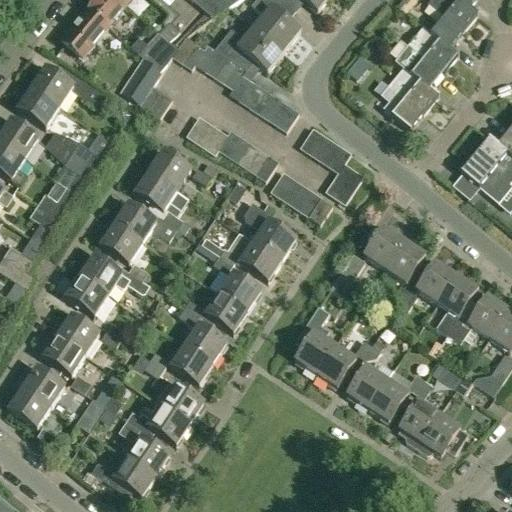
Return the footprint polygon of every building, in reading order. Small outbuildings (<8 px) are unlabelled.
[(110,33),(128,10),(116,0),(102,0),(99,4),(96,4),(93,8),(93,11),(89,15),(110,33)] [(116,0),(128,10),(136,0),(116,0)] [(160,38),(169,45),(181,32),(198,14),(180,0),(177,0),(168,11),(177,18),(160,38)] [(198,0),(195,5),(214,20),(243,0),(198,0)] [(277,18),(285,8),(275,0),(261,0),(252,11),(265,21),(254,33),(284,58),(301,38),(277,18)] [(297,0),(318,17),(331,0),(275,0),(285,8),(291,0),(297,0)] [(452,0),(436,0),(429,10),(445,23),(432,40),(450,56),(451,55),(479,21),(471,14),(470,15),(452,0)] [(452,0),(470,15),(471,14),(482,0),(452,0)] [(84,64),(110,33),(89,15),(81,26),(77,26),(75,29),(75,33),(63,47),(84,64)] [(268,78),(284,58),(254,33),(245,45),(232,35),(216,56),(218,57),(228,64),(237,70),(239,71),(247,61),(268,78)] [(432,40),(424,33),(396,66),(432,96),(459,62),(451,55),(450,56),(432,40)] [(155,42),(140,59),(145,63),(160,77),(169,68),(172,62),(173,63),(180,53),(169,45),(165,51),(155,42)] [(180,53),(173,63),(182,69),(195,49),(186,43),(180,53)] [(192,76),(195,71),(205,56),(195,49),(182,69),(192,76)] [(218,57),(216,56),(208,51),(205,56),(195,71),(205,77),(218,57)] [(215,83),(228,64),(218,57),(205,77),(215,83)] [(162,78),(160,77),(145,63),(133,81),(152,93),(162,78)] [(224,89),(237,70),(228,64),(215,83),(224,89)] [(440,103),(432,96),(396,66),(395,67),(404,74),(381,101),(390,108),(384,115),(411,138),(440,103)] [(246,76),(239,71),(237,70),(224,89),(233,95),(243,81),(246,76)] [(31,95),(60,114),(74,93),(45,74),(31,95)] [(239,107),(252,87),(243,81),(233,95),(230,101),(239,107)] [(249,113),(262,93),(252,87),(239,107),(249,113)] [(112,107),(104,101),(83,88),(75,100),(105,118),(112,107)] [(150,118),(163,98),(154,92),(141,112),(150,118)] [(258,120),(271,99),(262,93),(249,113),(258,120)] [(47,135),(60,114),(31,95),(17,116),(47,135)] [(163,98),(150,118),(160,124),(173,105),(163,98)] [(268,126),(281,106),(271,99),(258,120),(268,126)] [(277,132),(290,112),(281,106),(268,126),(277,132)] [(290,112),(277,132),(286,138),(300,118),(290,112)] [(197,148),(209,129),(200,123),(187,142),(197,148)] [(0,142),(0,149),(26,166),(40,145),(11,126),(0,142)] [(206,154),(219,135),(209,129),(197,148),(206,154)] [(511,134),(499,150),(499,151),(511,161),(511,134)] [(220,156),(228,141),(219,135),(206,154),(216,161),(220,156)] [(311,160),(323,141),(314,135),(301,154),(311,160)] [(229,162),(241,143),(231,137),(228,141),(220,156),(229,162)] [(102,162),(81,148),(54,138),(50,144),(94,174),(102,162)] [(320,166),(332,147),(323,141),(311,160),(320,166)] [(238,169),(251,149),(241,143),(229,162),(238,169)] [(499,150),(490,143),(462,179),(501,211),(502,210),(500,209),(511,194),(511,191),(511,189),(511,161),(499,151),(499,150)] [(86,185),(94,174),(50,144),(46,150),(65,172),(75,178),(86,185)] [(330,173),(342,154),(332,147),(320,166),(330,173)] [(19,177),(26,166),(0,149),(0,179),(21,193),(28,183),(19,177)] [(248,175),(260,155),(251,149),(238,169),(248,175)] [(342,154),(330,173),(339,179),(345,170),(352,160),(342,154)] [(257,181),(270,161),(260,155),(248,175),(257,181)] [(148,178),(178,197),(191,177),(162,158),(148,178)] [(270,161),(257,181),(267,187),(279,168),(270,161)] [(339,179),(333,188),(352,202),(365,183),(345,170),(339,179)] [(212,183),(197,173),(192,181),(206,191),(212,183)] [(75,178),(65,193),(77,200),(86,185),(75,178)] [(189,205),(178,197),(148,178),(134,200),(151,210),(147,216),(159,224),(177,236),(184,240),(190,231),(177,223),(189,205)] [(282,204),(295,185),(285,178),(272,198),(282,204)] [(291,210),(304,191),(295,185),(282,204),(291,210)] [(346,211),(352,202),(333,188),(326,198),(346,211)] [(300,216),(313,197),(304,191),(291,210),(300,216)] [(38,212),(60,226),(77,200),(65,193),(55,207),(46,201),(38,212)] [(0,209),(7,214),(14,203),(0,194),(0,209)] [(309,223),(322,203),(313,197),(300,216),(309,223)] [(322,203),(309,223),(321,231),(333,213),(322,205),(323,203),(322,203)] [(296,246),(274,231),(278,226),(253,209),(245,222),(246,227),(261,237),(254,248),(282,267),(296,246)] [(159,224),(156,228),(128,210),(114,231),(143,250),(153,236),(170,247),(177,236),(159,224)] [(52,237),(60,226),(38,212),(31,223),(52,237)] [(129,271),(143,250),(114,231),(100,252),(129,271)] [(385,277),(404,247),(384,233),(364,263),(385,277)] [(218,262),(232,272),(236,267),(239,261),(230,255),(210,242),(203,252),(210,257),(218,262)] [(411,294),(406,290),(425,261),(404,247),(385,277),(401,287),(390,304),(400,311),(411,294)] [(254,248),(240,269),(268,288),(282,267),(254,248)] [(26,279),(26,278),(33,267),(12,253),(4,265),(26,279)] [(353,259),(330,294),(342,302),(365,267),(353,259)] [(114,269),(110,274),(93,262),(80,283),(109,302),(116,291),(122,296),(125,295),(128,291),(143,301),(145,300),(150,293),(143,288),(128,278),(114,269)] [(227,280),(232,272),(218,262),(213,270),(227,280)] [(34,284),(26,278),(26,279),(4,265),(0,270),(0,278),(26,295),(34,284)] [(437,311),(456,282),(436,268),(416,297),(411,294),(400,311),(409,316),(420,300),(437,311)] [(134,270),(128,278),(143,288),(148,279),(134,270)] [(219,300),(248,319),(261,298),(233,279),(219,300)] [(464,327),(459,324),(478,296),(456,282),(437,311),(448,318),(437,336),(452,345),(464,327)] [(95,323),(109,302),(80,283),(66,304),(95,323)] [(234,340),(248,319),(219,300),(205,321),(234,340)] [(489,346),(508,316),(487,302),(466,335),(461,332),(464,327),(452,345),(459,350),(463,345),(469,349),(477,338),(489,346)] [(184,314),(193,321),(199,312),(189,306),(184,314)] [(317,380),(335,351),(324,344),(328,338),(320,332),(329,319),(318,312),(297,345),(306,351),(295,366),(317,380)] [(188,330),(193,321),(184,314),(178,323),(188,330)] [(511,318),(508,316),(489,346),(510,360),(511,357),(511,318)] [(103,336),(100,341),(70,322),(56,342),(85,362),(97,344),(114,355),(120,346),(103,336)] [(103,336),(120,346),(126,338),(109,327),(103,336)] [(185,352),(213,371),(227,350),(199,331),(185,352)] [(74,379),(85,362),(56,342),(42,364),(71,383),(68,388),(85,399),(91,390),(74,379)] [(374,349),(364,364),(366,365),(379,363),(389,349),(378,342),(374,349)] [(364,364),(374,349),(366,344),(356,359),(364,364)] [(335,351),(317,380),(337,394),(356,365),(335,351)] [(199,392),(213,371),(185,352),(171,374),(199,392)] [(150,366),(159,373),(165,364),(155,358),(150,366)] [(511,364),(505,360),(491,381),(495,384),(502,389),(511,374),(511,364)] [(154,382),(159,373),(150,366),(144,375),(154,382)] [(387,385),(393,377),(380,368),(376,370),(372,376),(367,372),(348,401),(368,414),(387,385)] [(68,388),(65,393),(36,373),(22,395),(51,414),(63,396),(79,407),(85,399),(68,388)] [(454,377),(446,389),(454,394),(462,383),(454,377)] [(410,387),(406,394),(410,397),(416,400),(425,385),(416,379),(410,387)] [(473,390),(463,383),(455,396),(465,403),(473,390)] [(495,384),(486,397),(493,402),(502,389),(495,384)] [(387,385),(368,414),(390,429),(409,400),(387,385)] [(425,385),(416,400),(421,403),(424,405),(428,399),(433,391),(425,385)] [(162,412),(191,431),(205,410),(176,391),(162,412)] [(37,435),(51,414),(22,395),(8,415),(37,435)] [(112,404),(106,414),(116,421),(123,411),(112,404)] [(417,455),(440,420),(419,406),(400,435),(408,441),(406,444),(406,448),(417,455)] [(191,431),(162,412),(158,410),(151,421),(154,424),(152,426),(142,419),(139,423),(132,419),(127,426),(146,439),(149,434),(177,452),(191,431)] [(88,438),(95,428),(83,420),(76,431),(88,438)] [(461,434),(440,420),(417,455),(428,462),(431,461),(434,458),(442,463),(450,451),(458,457),(469,440),(461,434)] [(143,444),(146,439),(127,426),(119,439),(137,450),(127,464),(156,483),(170,462),(143,444)] [(37,442),(48,449),(53,440),(43,433),(37,442)] [(142,505),(156,483),(127,464),(120,475),(114,472),(110,472),(108,476),(99,470),(92,480),(129,504),(133,498),(142,505)] [(98,483),(92,480),(89,478),(84,485),(92,491),(98,483)]
